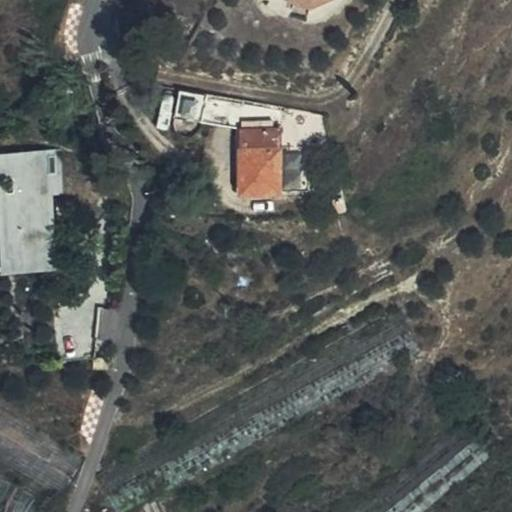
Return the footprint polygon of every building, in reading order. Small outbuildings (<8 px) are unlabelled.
[(296,0),(313,9),(331,0),(296,0)] [(243,99),(210,95),(207,119),(244,125),(243,99)] [(172,125),(179,113),(160,99),(152,111),(172,125)] [(327,165),(308,107),(243,99),(244,125),(246,190),(311,188),(310,165),(327,165)] [(0,268),(59,267),(56,190),(65,190),(63,146),(0,148),(0,268)] [(401,309),(102,471),(121,509),(422,349),(401,309)] [(92,369),(106,369),(106,356),(92,357),(92,369)] [(0,459),(61,494),(83,455),(0,407),(0,459)] [(350,511),(419,511),(490,455),(463,421),(350,511)] [(0,511),(51,511),(56,504),(0,474),(0,511)]
